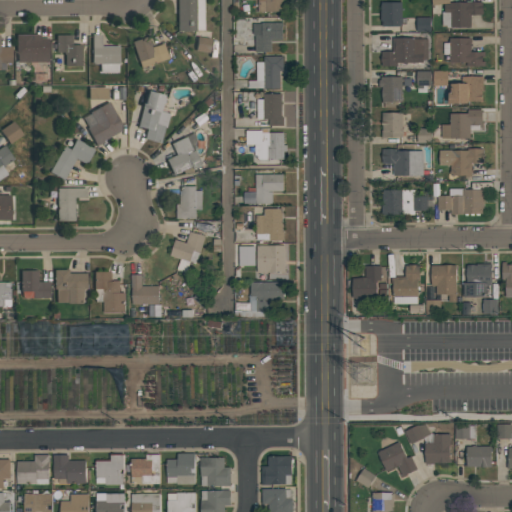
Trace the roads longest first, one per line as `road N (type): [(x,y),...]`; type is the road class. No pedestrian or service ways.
road 1 (residential): [(0,437),(249,440),(245,511)]
road 2 (residential): [(507,0),(509,239)]
road 3 (secondary): [(324,241),(324,439)]
road 4 (residential): [(130,177),(137,236),(0,238)]
road 5 (residential): [(324,241),(511,238)]
road 6 (secondary): [(322,0),(325,166)]
road 7 (residential): [(140,0),(0,7)]
